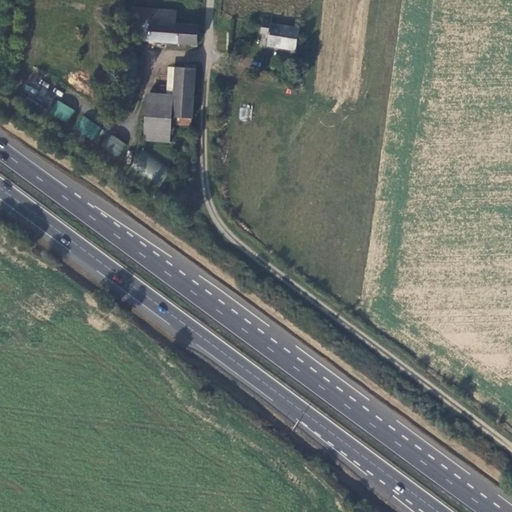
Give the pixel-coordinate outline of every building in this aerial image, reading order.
[(173,26),(173,14),(132,10),(131,25),(139,26),(138,42),(196,46),(197,28),(173,26)] [(267,50),(295,55),(299,35),(269,30),(270,22),(260,20),(259,36),(268,38),(267,50)] [(129,56),(124,56),(123,56),(121,68),(136,69),(138,69),(139,57),(129,56)] [(134,102),(136,69),(121,68),(119,100),(134,102)] [(175,71),(173,98),(171,120),(173,120),(172,126),(188,127),(189,120),(192,121),(195,72),(175,71)] [(147,97),(145,119),(171,120),(173,98),(147,97)] [(49,114),(67,123),(74,109),(56,100),(49,114)] [(250,120),(251,105),(240,104),(239,119),(250,120)] [(95,140),(101,125),(80,116),(74,131),(95,140)] [(168,143),(171,120),(145,119),(143,142),(168,143)] [(111,134),(101,147),(117,158),(126,144),(111,134)] [(144,150),(131,165),(156,187),(170,172),(144,150)]
